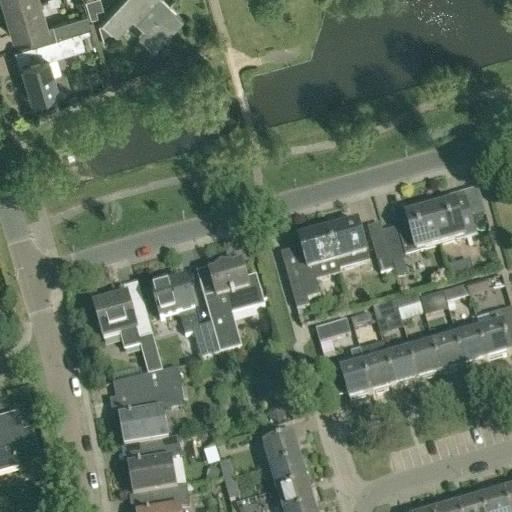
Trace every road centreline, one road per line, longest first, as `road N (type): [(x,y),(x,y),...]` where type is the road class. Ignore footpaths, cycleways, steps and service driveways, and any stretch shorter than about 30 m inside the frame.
road 1 (residential): [(28,276),(511,141)]
road 2 (residential): [(363,511),(383,484),(511,445)]
road 3 (residential): [(79,511),(51,355)]
